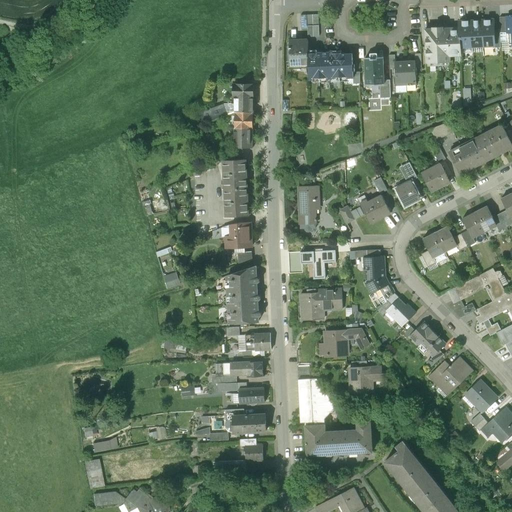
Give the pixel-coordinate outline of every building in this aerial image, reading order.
[(319,14),(307,15),(308,37),(319,36),(319,14)] [(507,17),(500,17),(500,29),(500,33),(508,32),(507,17)] [(494,20),(482,21),(483,46),(494,45),(495,45),(494,30),(494,20)] [(471,21),(459,22),(460,28),(461,47),(472,46),(471,21)] [(482,21),(471,21),(472,46),(483,46),(482,21)] [(449,27),(426,28),(427,50),(426,50),(426,56),(427,55),(427,65),(439,65),(439,62),(451,61),(450,55),(449,27)] [(456,27),(449,27),(450,55),(462,54),(461,47),(460,28),(456,28),(456,27)] [(308,40),(290,41),(291,65),(309,65),(308,40)] [(330,52),(317,53),(317,50),(308,50),(310,77),(313,76),(318,81),(319,81),(319,76),(326,76),(326,79),(331,79),(330,52)] [(342,54),(337,51),(330,52),(331,79),(353,78),(354,78),(353,72),(353,71),(355,71),(355,64),(353,64),(353,53),(342,54)] [(383,57),(378,57),(378,56),(371,56),(371,57),(365,58),(366,80),(364,80),(365,87),(371,87),(371,85),(380,84),(384,84),(384,80),(383,57)] [(400,61),(395,61),(396,69),(395,69),(395,76),(396,76),(396,86),(406,85),(405,58),(399,59),(400,61)] [(411,58),(405,58),(406,85),(416,85),(416,75),(417,75),(417,68),(416,68),(415,61),(411,61),(411,58)] [(390,80),(384,80),(384,84),(380,84),(380,98),(391,97),(390,80)] [(254,84),(236,84),(235,112),(254,112),(254,84)] [(471,99),(470,87),(462,87),(462,100),(471,99)] [(224,104),(200,112),(204,124),(228,114),(224,104)] [(254,112),(235,112),(235,123),(235,128),(253,129),(254,112)] [(430,129),(435,137),(447,131),(442,122),(430,129)] [(232,123),(225,127),(228,133),(235,129),(235,128),(235,123),(232,123)] [(503,125),(476,139),(487,160),(511,147),(511,143),(509,137),(503,125)] [(253,129),(235,128),(235,129),(234,146),(234,147),(243,147),(253,147),(253,129)] [(476,139),(449,152),(460,174),(487,160),(476,139)] [(446,159),(440,147),(433,150),(440,163),(443,161),(446,159)] [(218,152),(194,165),(194,176),(200,176),(200,172),(206,172),(206,169),(212,169),(212,166),(218,166),(218,162),(223,162),(223,160),(224,160),(223,152),(218,152)] [(224,160),(223,160),(223,162),(224,188),(247,187),(246,159),(224,160)] [(410,162),(404,165),(410,178),(413,176),(416,175),(410,162)] [(442,166),(424,175),(432,190),(450,181),(442,166)] [(373,179),(378,192),(386,189),(381,176),(373,179)] [(412,180),(396,188),(405,204),(420,196),(412,180)] [(319,185),(300,186),(301,228),(317,228),(316,200),(320,200),(319,185)] [(247,187),(224,188),(226,217),(249,216),(247,187)] [(382,194),(363,204),(372,222),(391,212),(382,194)] [(511,194),(502,199),(511,218),(511,217),(511,194)] [(355,219),(348,206),(341,210),(348,223),(355,219)] [(487,207),(475,213),(484,231),(496,226),(496,225),(492,218),(487,207)] [(475,213),(463,219),(468,230),(472,238),(472,237),(484,231),(475,213)] [(500,214),(492,218),(496,225),(496,226),(498,231),(507,226),(500,214)] [(241,223),(231,225),(223,228),(223,237),(226,237),(227,248),(252,247),(250,222),(241,222),(241,223)] [(448,227),(436,233),(445,251),(457,245),(453,237),(448,227)] [(468,230),(461,234),(468,246),(475,243),(472,237),(472,238),(468,230)] [(436,233),(423,239),(429,251),(432,258),(433,258),(445,251),(436,233)] [(461,234),(453,237),(457,245),(459,250),(468,246),(461,234)] [(336,250),(301,251),(301,263),(303,263),(314,263),(314,278),(326,278),(325,262),(337,262),(336,250)] [(252,251),(238,252),(239,263),(252,258),(252,251)] [(301,263),(301,251),(289,252),(290,273),(303,273),(303,263),(301,263)] [(432,258),(429,251),(421,255),(427,267),(435,263),(433,258),(432,258)] [(369,270),(370,281),(367,281),(373,293),(376,291),(389,285),(385,277),(384,256),(366,256),(366,270),(369,270)] [(256,266),(228,275),(228,280),(223,280),(224,289),(227,291),(229,291),(257,289),(257,283),(258,283),(260,281),(260,279),(258,277),(256,277),(256,266)] [(493,268),(455,288),(460,298),(485,285),(487,289),(490,287),(496,299),(506,294),(493,268)] [(176,273),(164,277),(168,288),(179,284),(176,273)] [(389,285),(376,291),(383,304),(387,300),(394,294),(389,285)] [(343,288),(323,289),(323,292),(316,292),(316,289),(308,289),(308,292),(302,292),(302,305),(305,305),(305,316),(314,316),(314,318),(324,318),(323,306),(333,306),(333,308),(344,308),(343,288)] [(257,289),(229,291),(229,296),(224,296),(225,305),(228,307),(229,307),(258,305),(258,300),(259,300),(261,298),(261,297),(259,295),(257,295),(257,289)] [(496,299),(478,309),(482,318),(507,306),(510,311),(511,309),(511,291),(506,294),(496,299)] [(410,309),(398,298),(392,305),(386,310),(387,311),(402,326),(415,312),(411,308),(410,309)] [(383,304),(378,310),(383,315),(387,311),(386,310),(392,305),(387,300),(383,304)] [(472,303),(461,309),(465,315),(476,310),(472,303)] [(258,305),(229,307),(230,312),(225,312),(226,321),(229,324),(259,322),(259,316),(260,316),(262,314),(262,313),(260,311),(258,311),(258,305)] [(437,338),(427,328),(429,326),(424,322),(415,330),(410,336),(419,345),(424,341),(429,346),(427,348),(434,355),(434,356),(440,350),(446,344),(439,336),(437,338)] [(498,322),(487,328),(490,335),(497,331),(501,330),(498,322)] [(511,324),(501,330),(497,331),(503,341),(505,340),(511,336),(511,324)] [(240,326),(228,327),(228,334),(228,336),(240,335),(240,326)] [(411,326),(403,334),(408,338),(410,336),(415,330),(411,326)] [(347,329),(326,330),(326,343),(329,342),(329,354),(339,353),(339,356),(348,356),(347,329)] [(271,333),(246,335),(246,342),(272,341),(271,333)] [(272,341),(246,342),(247,350),(247,351),(253,350),(272,349),(272,341)] [(434,355),(427,362),(432,367),(445,354),(440,350),(434,356),(434,355)] [(436,381),(436,382),(443,389),(445,387),(451,393),(473,370),(460,357),(445,372),(436,381)] [(263,361),(225,363),(225,374),(248,373),(248,376),(263,375),(263,361)] [(372,366),(351,366),(352,379),(354,379),(354,390),(364,390),(364,392),(373,392),(372,366)] [(440,368),(431,376),(436,381),(445,372),(440,368)] [(310,372),(299,372),(301,422),(306,422),(306,425),(313,425),(311,379),(310,372)] [(237,374),(225,374),(213,374),(214,384),(226,383),(237,383),(237,374)] [(325,419),(335,406),(317,378),(311,379),(313,425),(325,424),(325,419)] [(497,398),(481,380),(468,392),(473,398),(474,397),(479,403),(476,405),(482,412),(497,398)] [(237,383),(226,383),(226,391),(238,390),(237,383)] [(181,395),(193,394),(193,386),(181,387),(181,395)] [(264,388),(240,389),(241,403),(265,402),(264,388)] [(511,415),(505,407),(488,423),(481,428),(482,429),(489,437),(497,429),(505,439),(511,432),(511,415)] [(244,409),(226,410),(226,421),(226,428),(227,430),(228,431),(229,432),(230,432),(234,432),(234,433),(266,431),(266,414),(245,415),(244,409)] [(479,413),(470,421),(475,426),(484,418),(479,413)] [(484,418),(475,426),(479,431),(482,429),(481,428),(488,423),(484,418)] [(358,432),(326,433),(325,424),(313,425),(306,425),(307,455),(372,452),(371,422),(357,422),(358,432)] [(166,436),(164,426),(156,427),(157,431),(148,432),(149,438),(166,436)] [(226,431),(210,432),(210,440),(226,439),(226,431)] [(115,437),(91,442),(93,452),(117,447),(115,437)] [(257,438),(242,439),(242,446),(246,446),(247,461),(264,460),(264,444),(258,445),(257,438)] [(456,511),(405,446),(407,445),(404,440),(396,446),(400,450),(385,461),(424,511),(456,511)] [(511,449),(511,451),(497,461),(504,470),(511,463),(511,449)] [(100,474),(97,458),(83,461),(87,477),(100,474)] [(245,460),(223,461),(223,474),(245,471),(245,460)] [(359,511),(364,509),(353,488),(326,502),(329,508),(330,510),(344,503),(347,509),(346,509),(347,511),(359,511)] [(163,502),(160,504),(157,498),(152,500),(140,491),(137,494),(134,491),(127,501),(116,493),(95,496),(97,508),(124,505),(128,511),(130,511),(132,511),(137,508),(139,511),(175,511),(173,511),(171,511),(170,507),(166,508),(163,502)] [(326,502),(316,507),(318,511),(321,511),(329,508),(326,502)]
